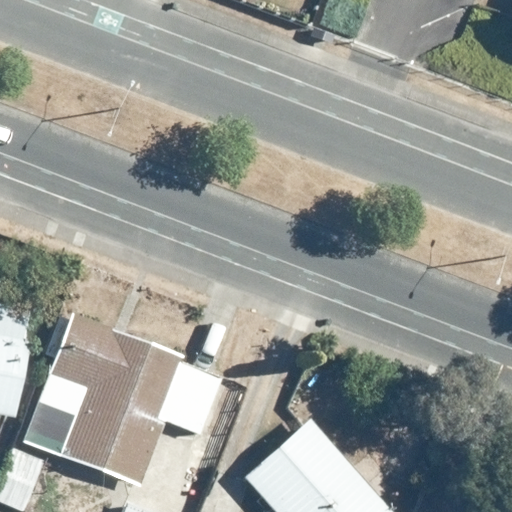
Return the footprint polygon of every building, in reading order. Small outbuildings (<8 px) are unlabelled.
[(511,0),(507,0),(498,26),(511,31),(511,0)] [(220,371),(76,319),(55,379),(81,388),(55,461),(137,490),(160,425),(196,438),(220,371)] [(0,419),(9,421),(26,345),(0,338),(0,419)] [(366,435),(336,461),(305,425),(241,481),(268,511),(380,511),(361,489),(391,463),(366,435)] [(45,464),(4,446),(0,454),(0,488),(28,501),(45,464)] [(144,511),(118,502),(114,511),(144,511)]
